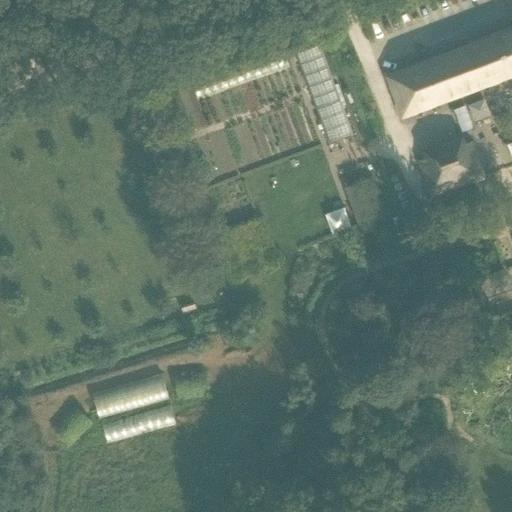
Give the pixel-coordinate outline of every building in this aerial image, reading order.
[(511,29),(387,77),(402,116),(511,74),(511,29)] [(328,145),(352,136),(318,44),(294,52),(328,145)] [(460,97),(445,104),(458,135),(474,128),(460,97)] [(505,163),(511,159),(511,139),(498,145),(505,163)] [(419,161),(432,197),(483,178),(470,142),(419,161)] [(243,177),(250,196),(269,189),(262,170),(243,177)] [(354,184),(343,188),(357,223),(376,216),(380,228),(387,225),(369,179),(354,184)] [(98,420),(167,399),(159,373),(90,394),(98,420)]
